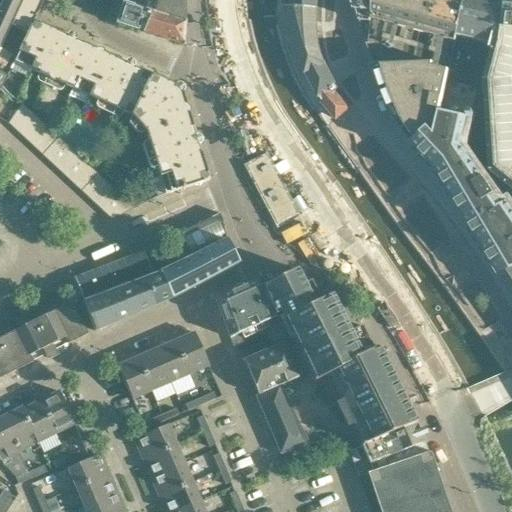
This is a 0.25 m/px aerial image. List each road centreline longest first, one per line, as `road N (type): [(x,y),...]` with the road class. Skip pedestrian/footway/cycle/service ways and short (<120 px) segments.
road 1 (unclassified): [(231,40),(259,110),(414,341),(493,511)]
road 2 (residential): [(0,296),(229,193)]
road 3 (residential): [(266,259),(196,306),(79,357)]
road 4 (residential): [(201,78),(118,38),(76,0)]
